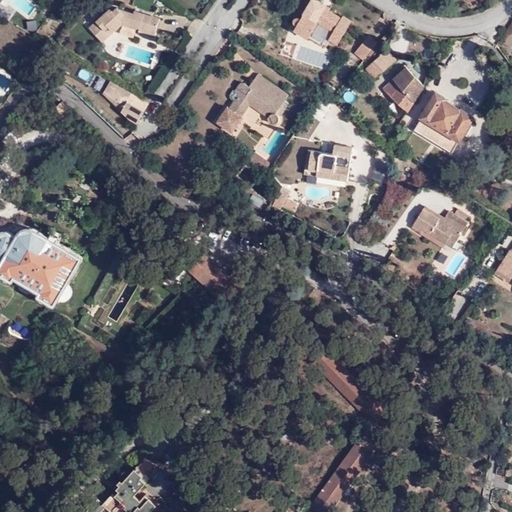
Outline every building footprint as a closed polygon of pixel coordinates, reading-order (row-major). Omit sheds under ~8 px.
[(329,8),(315,0),(311,0),(300,19),(296,18),(294,18),(292,21),(293,24),(296,25),(294,30),(307,38),(317,22),(333,31),(329,39),(336,44),(351,20),(343,15),(342,18),(328,11),(329,8)] [(141,26),(156,30),(159,18),(134,10),(133,12),(118,8),(114,11),(110,9),(89,28),(101,41),(121,23),(140,29),(141,26)] [(154,37),(156,30),(141,26),(140,29),(139,32),(154,37)] [(363,60),(378,42),(369,35),(354,53),(363,60)] [(389,65),(381,56),(371,64),(379,73),(389,65)] [(408,111),(423,86),(404,65),(398,70),(400,73),(383,88),(408,111)] [(241,82),(234,91),(238,94),(234,100),(229,107),(227,106),(217,122),(232,132),(243,117),(242,115),(250,103),(253,99),(273,111),(269,117),(269,118),(269,121),(271,123),(273,124),(276,123),(279,121),(279,118),(278,116),(275,113),(288,95),(257,74),(248,86),(242,82),(241,82)] [(112,82),(109,81),(102,94),(121,112),(125,105),(105,94),(112,82)] [(136,103),(143,100),(131,93),(112,82),(105,94),(125,105),(121,112),(128,118),(129,115),(132,108),(136,103)] [(238,94),(234,91),(233,90),(229,95),(230,97),(234,100),(238,94)] [(471,119),(473,115),(461,108),(459,110),(445,101),(447,99),(436,92),(414,130),(451,152),(465,130),(467,132),(474,121),(471,119)] [(250,103),(269,117),(273,111),(253,99),(250,103)] [(148,103),(143,100),(136,103),(132,108),(129,115),(128,118),(136,124),(148,103)] [(317,171),(316,175),(346,180),(352,147),(335,144),(333,154),(312,150),(309,169),(317,171)] [(304,173),(316,175),(317,171),(309,169),(312,150),(308,150),(304,173)] [(264,170),(269,163),(254,152),(249,159),(264,170)] [(445,242),(451,247),(467,222),(464,220),(467,214),(458,208),(454,213),(449,210),(445,217),(425,205),(412,227),(420,232),(422,229),(445,242)] [(0,258),(2,260),(0,264),(0,273),(11,281),(13,281),(15,279),(40,292),(38,296),(55,306),(59,299),(67,284),(83,257),(59,242),(62,238),(52,232),(50,236),(41,231),(40,232),(32,228),(29,227),(25,227),(21,229),(16,236),(8,231),(4,231),(2,231),(0,231),(0,258)] [(420,232),(442,246),(445,242),(422,229),(420,232)] [(496,270),(510,280),(511,275),(511,247),(511,248),(496,270)] [(205,255),(193,268),(222,295),(224,293),(232,301),(240,291),(230,282),(232,280),(205,255)] [(222,295),(193,268),(191,270),(217,295),(216,297),(218,299),(222,295)] [(241,270),(232,280),(230,282),(240,291),(251,279),(241,270)] [(508,282),(510,280),(496,270),(494,273),(508,282)] [(67,284),(59,299),(62,301),(65,301),(68,299),(71,296),(72,291),(71,287),(67,284)] [(222,295),(218,299),(227,308),(233,301),(232,301),(224,293),(222,295)] [(318,366),(330,353),(327,350),(314,363),(318,366)] [(371,419),(383,407),(330,353),(318,366),(371,419)] [(387,411),(383,407),(371,419),(374,423),(387,411)] [(318,511),(329,511),(349,484),(343,479),(346,475),(353,480),(376,446),(361,436),(311,507),(318,511)] [(86,511),(102,511),(105,507),(110,511),(115,511),(124,503),(125,505),(124,506),(130,511),(132,511),(150,511),(156,505),(145,495),(140,501),(134,495),(162,464),(147,455),(123,483),(121,481),(118,484),(120,486),(117,489),(119,492),(116,496),(113,493),(103,504),(98,499),(94,504),(92,502),(87,507),(89,510),(86,511)] [(343,479),(349,484),(353,480),(346,475),(343,479)]
